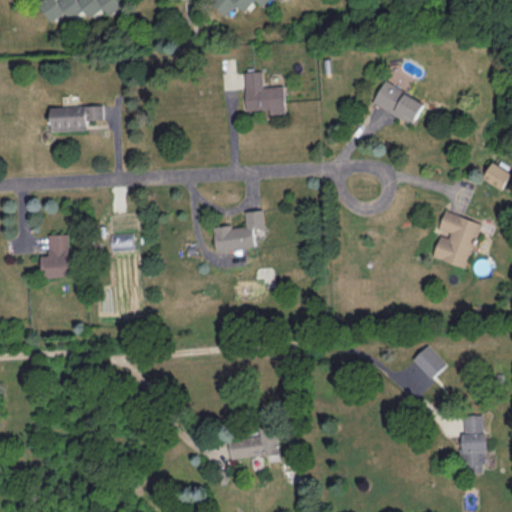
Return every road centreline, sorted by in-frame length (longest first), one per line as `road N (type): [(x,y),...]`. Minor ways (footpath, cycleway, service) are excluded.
road 1 (residential): [(366,349),(0,356)]
road 2 (residential): [(0,190),(349,167)]
